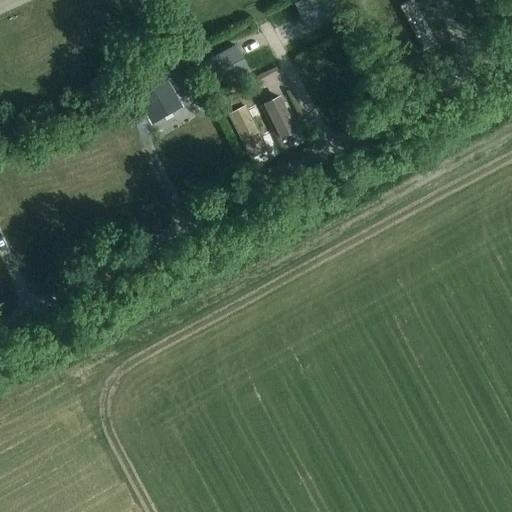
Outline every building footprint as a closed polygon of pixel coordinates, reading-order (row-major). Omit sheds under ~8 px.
[(334,0),(296,0),(294,1),(309,28),(340,10),(334,0)] [(146,81),(186,58),(177,43),(138,66),(146,81)] [(234,44),(202,61),(217,88),(248,70),(234,44)] [(279,120),(295,111),(274,75),(258,84),(279,120)] [(244,84),(227,89),(239,134),(257,129),(244,84)]
